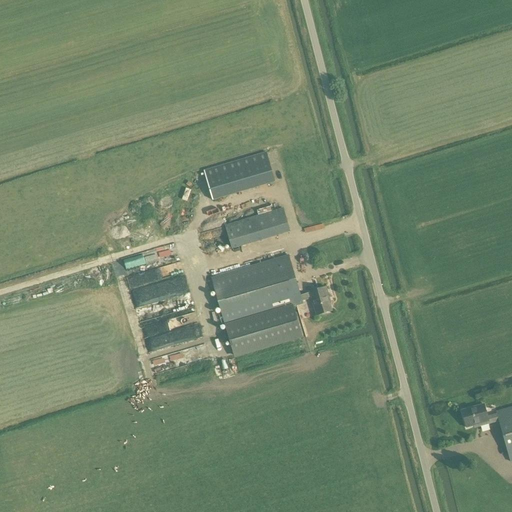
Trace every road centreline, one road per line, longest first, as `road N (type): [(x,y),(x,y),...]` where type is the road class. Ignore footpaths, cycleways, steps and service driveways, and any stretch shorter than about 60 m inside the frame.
road 1 (unclassified): [(437,511),(303,0)]
road 2 (track): [(294,242),(199,271),(189,236),(0,289)]
